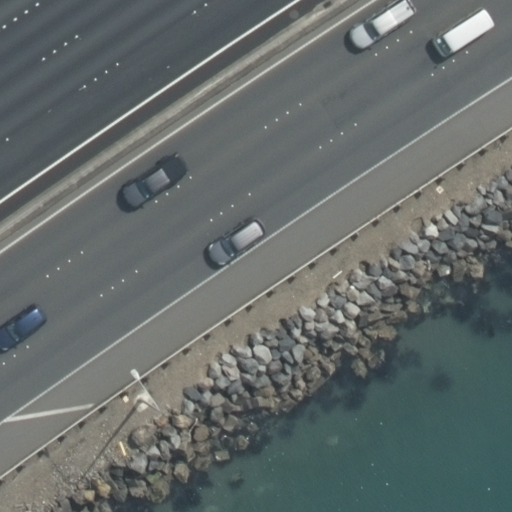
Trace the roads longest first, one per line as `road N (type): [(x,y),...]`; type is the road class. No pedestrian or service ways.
road 1 (motorway): [(455,0),(0,306)]
road 2 (motorway): [(0,147),(224,0)]
